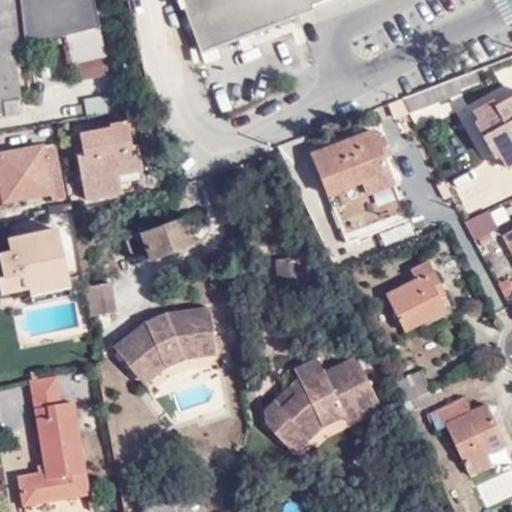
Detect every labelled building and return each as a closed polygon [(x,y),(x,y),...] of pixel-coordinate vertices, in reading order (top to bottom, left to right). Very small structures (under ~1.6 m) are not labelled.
[(0,0),(0,118),(19,116),(17,101),(21,100),(17,70),(13,49),(24,46),(66,36),(101,27),(94,0),(0,0)] [(297,12),(292,0),(181,0),(201,53),(298,15),(297,12)] [(309,0),(292,0),(297,12),(311,6),(309,0)] [(101,27),(66,36),(73,64),(75,64),(108,56),(101,27)] [(13,49),(17,70),(28,68),(24,46),(13,49)] [(108,56),(75,64),(78,81),(113,73),(109,56),(108,56)] [(455,90),(451,80),(411,95),(415,106),(455,90)] [(49,122),(57,121),(84,116),(134,108),(131,90),(82,98),(82,102),(46,108),(49,122)] [(507,166),(511,163),(511,96),(496,105),(493,100),(475,109),(479,119),(477,120),(496,155),(500,154),(507,166)] [(134,122),(128,123),(131,147),(137,146),(134,122)] [(131,147),(128,123),(110,127),(111,130),(73,138),(85,201),(120,194),(117,176),(134,173),(133,164),(140,162),(137,146),(131,147)] [(378,139),(374,131),(315,153),(348,241),(408,219),(384,156),(391,153),(385,137),(378,139)] [(43,146),(0,154),(0,179),(4,204),(52,194),(52,190),(63,188),(56,148),(44,149),(43,146)] [(133,164),(134,173),(141,172),(140,162),(133,164)] [(473,242),(500,228),(490,209),(463,223),(473,242)] [(188,228),(208,221),(204,211),(127,240),(136,265),(194,243),(188,228)] [(57,237),(55,224),(5,235),(7,243),(9,243),(57,237)] [(0,290),(26,285),(66,275),(57,237),(9,243),(7,243),(8,247),(5,248),(5,253),(6,266),(2,267),(0,267),(0,269),(1,273),(0,272),(0,290)] [(435,289),(441,285),(430,261),(413,269),(417,279),(389,293),(407,331),(445,311),(439,297),(435,289)] [(27,291),(68,281),(66,275),(26,285),(27,291)] [(85,287),(90,315),(114,312),(109,282),(85,287)] [(445,294),(441,285),(435,289),(439,297),(445,294)] [(154,325),(153,320),(143,325),(115,347),(135,372),(158,353),(165,367),(186,359),(218,353),(211,308),(166,314),(159,318),(161,322),(154,325)] [(158,353),(135,372),(143,383),(165,367),(158,353)] [(300,429),(309,439),(323,426),(344,417),(346,420),(380,404),(357,358),(324,373),(317,360),(295,370),(298,379),(290,387),(296,394),(282,407),(275,401),(264,411),(267,425),(284,444),(300,429)] [(412,400),(432,391),(423,370),(393,382),(404,404),(412,400)] [(87,372),(66,375),(70,399),(91,396),(87,372)] [(296,394),(290,387),(275,401),(282,407),(296,394)] [(436,401),(432,391),(412,400),(416,410),(436,401)] [(448,425),(467,464),(489,453),(508,444),(488,404),(471,411),(464,398),(432,414),(440,429),(448,425)] [(34,408),(44,464),(45,472),(38,473),(17,477),(22,504),(87,494),(71,402),(34,408)] [(294,454),(309,439),(300,429),(284,444),(294,454)] [(489,453),(467,464),(473,475),(493,465),(489,453)] [(45,472),(44,464),(36,465),(38,473),(45,472)] [(177,511),(174,499),(145,506),(146,511),(177,511)]
